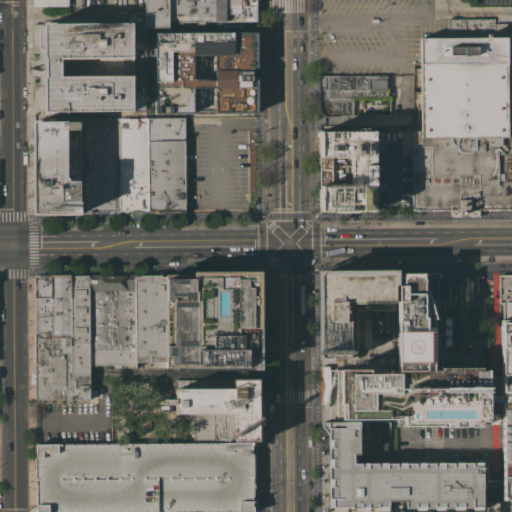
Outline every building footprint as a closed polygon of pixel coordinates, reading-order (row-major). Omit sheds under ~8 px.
[(257,1),(257,21),(168,21),(168,27),(146,27),(146,0),(265,0),(265,1),(257,1)] [(479,211),(479,216),(450,217),(450,210),(413,210),(412,154),(403,154),(403,131),(420,131),(420,122),(417,122),(417,103),(413,103),(413,91),(420,91),(420,39),(449,38),(449,19),(494,19),(494,23),(506,23),(506,37),(507,37),(507,129),(511,129),(511,209),(488,210),(479,211)] [(38,82),(38,76),(29,73),(29,60),(38,58),(38,52),(32,52),(31,23),(132,22),(133,110),(32,111),(32,82),(34,82),(38,82)] [(213,115),(213,55),(196,55),(196,115),(154,115),(153,28),(156,28),(157,29),(255,29),(255,28),(263,28),(263,87),(264,87),(264,99),(263,99),(263,114),(258,114),(213,115)] [(331,76),(387,75),(387,97),(352,97),(352,115),(323,115),(319,112),(319,76),(331,76)] [(80,119),(119,118),(119,213),(81,213),(80,121),(80,119)] [(119,118),(148,118),(149,213),(148,213),(145,215),(140,217),(135,218),(131,219),(127,217),(119,213),(119,118)] [(184,118),(184,125),(185,125),(186,213),(176,213),(176,219),(164,219),(164,213),(149,213),(148,118),(184,118)] [(81,213),(35,214),(34,121),(80,121),(81,213)] [(317,135),(319,135),(319,131),(374,131),(375,210),(319,211),(318,185),(317,157),(317,135)] [(166,274),(261,270),(262,369),(195,369),(197,366),(166,366),(166,274)] [(394,284),(393,284),(393,310),(357,311),(357,358),(332,358),(332,361),(317,361),(316,270),(394,270),(396,270),(397,284),(396,284),(394,284)] [(368,369),(368,372),(398,372),(398,364),(394,364),(394,326),(397,326),(397,300),(396,284),(397,284),(402,284),(402,272),(423,272),(423,280),(438,280),(438,303),(444,303),(444,363),(431,363),(431,369),(439,369),(439,367),(479,367),(479,369),(485,369),(487,369),(487,403),(487,420),(480,420),(480,426),(440,425),(440,426),(402,426),(402,416),(388,416),(388,420),(346,420),(346,421),(331,421),(331,406),(322,406),(322,380),(323,380),(323,369),(331,369),(331,373),(338,373),(338,372),(340,372),(340,369),(368,369)] [(135,362),(135,275),(165,274),(165,362),(135,362)] [(135,362),(135,364),(90,365),(89,276),(135,275),(135,362)] [(89,399),(79,399),(79,397),(71,397),(71,399),(36,399),(36,384),(31,384),(31,373),(36,373),(35,276),(71,276),(71,374),(89,374),(89,399)] [(90,365),(89,365),(89,374),(71,374),(71,276),(89,276),(90,365)] [(511,499),(500,499),(500,449),(500,434),(500,426),(500,423),(501,423),(500,403),(500,348),(502,348),(502,323),(511,323),(511,499)] [(193,441),(193,423),(175,414),(175,405),(164,404),(164,399),(175,399),(175,388),(233,388),(234,379),(262,379),(263,398),(266,398),(266,411),(263,411),(262,440),(260,440),(193,441)] [(326,511),(329,507),(329,503),(327,503),(327,465),(329,465),(329,435),(322,426),(322,423),(329,422),(359,421),(359,422),(388,423),(388,424),(391,424),(391,427),(388,427),(389,455),(353,454),(353,464),(481,462),(482,503),(497,503),(497,511),(326,511)] [(253,441),(253,443),(252,443),(252,453),(253,453),(253,511),(144,511),(36,511),(36,477),(35,477),(35,444),(61,443),(253,441)]
